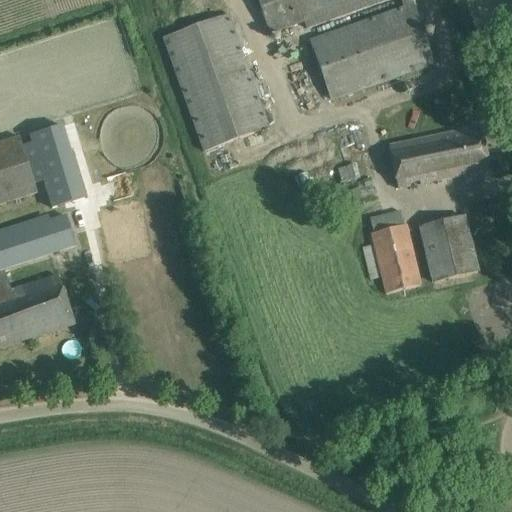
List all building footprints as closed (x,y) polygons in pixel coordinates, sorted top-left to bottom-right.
[(434,64),(410,0),(259,0),(271,34),(364,0),(403,0),(406,7),(313,40),(333,100),(434,64)] [(163,39),(204,153),(270,128),(229,15),(163,39)] [(37,136),(55,205),(84,198),(67,128),(37,136)] [(389,147),(398,190),(489,171),(480,128),(389,147)] [(0,204),(40,192),(21,135),(0,141),(0,204)] [(29,138),(39,188),(47,186),(37,137),(29,138)] [(356,164),(338,171),(342,184),(360,176),(356,164)] [(370,177),(361,180),(364,188),(372,185),(370,177)] [(0,228),(0,271),(78,248),(68,214),(47,220),(45,215),(0,228)] [(478,272),(464,217),(420,228),(433,283),(478,272)] [(406,226),(371,235),(381,275),(385,293),(386,295),(421,286),(416,267),(406,226)] [(3,272),(0,272),(0,348),(75,325),(59,275),(9,291),(3,272)]
